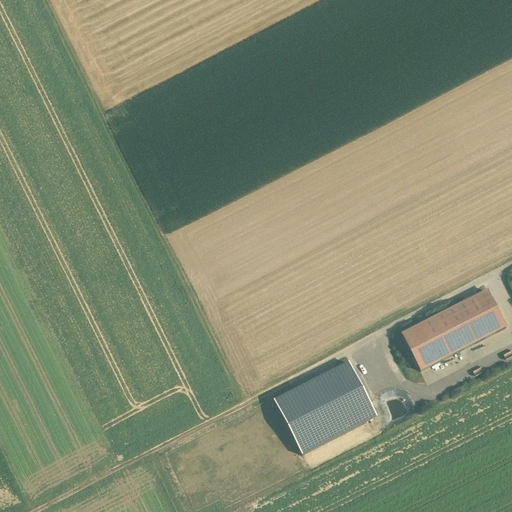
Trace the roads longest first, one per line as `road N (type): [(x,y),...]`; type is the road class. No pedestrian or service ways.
road 1 (track): [(242,406),(49,0)]
road 2 (track): [(36,511),(384,333)]
